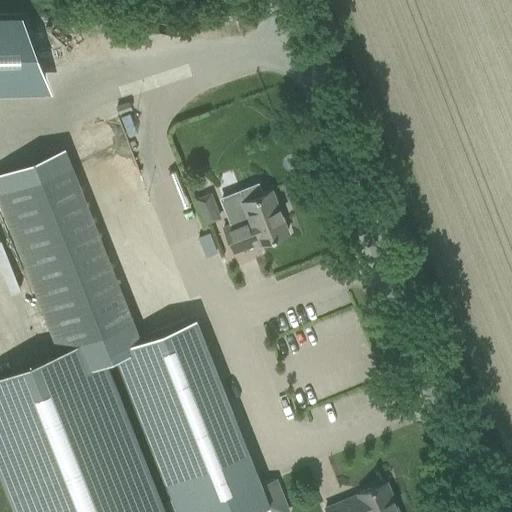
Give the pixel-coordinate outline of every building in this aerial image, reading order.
[(0,15),(0,74),(45,74),(22,15),(0,15)] [(129,101),(116,106),(119,114),(132,109),(129,101)] [(239,191),(219,198),(230,225),(224,228),(226,233),(233,252),(259,242),(260,243),(288,232),(271,190),(252,197),(243,201),(239,191)] [(210,193),(194,199),(204,224),(220,218),(210,193)] [(0,475),(14,511),(165,511),(106,361),(117,356),(178,511),(187,511),(261,483),(259,477),(261,477),(259,474),(258,474),(196,316),(140,338),(132,319),(56,349),(0,371),(0,475)] [(187,511),(287,511),(289,510),(277,481),(272,479),(261,483),(187,511)] [(398,511),(386,481),(358,492),(359,494),(325,508),(327,511),(398,511)]
